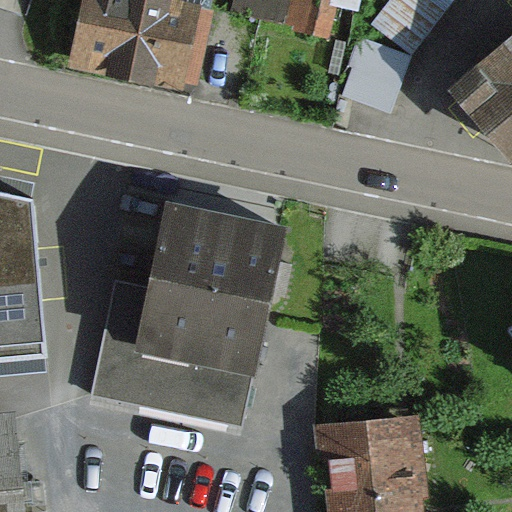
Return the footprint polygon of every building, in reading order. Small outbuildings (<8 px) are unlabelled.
[(83,0),(70,64),(190,91),(207,13),(167,5),(167,0),(83,0)] [(511,40),(448,89),(503,161),(511,154),(511,40)] [(0,361),(44,358),(33,205),(0,197),(0,361)] [(283,227),(167,204),(149,292),(117,285),(94,394),(241,425),(283,227)] [(424,511),(418,420),(323,427),(329,511),(424,511)] [(0,511),(20,511),(15,421),(0,421),(0,511)]
